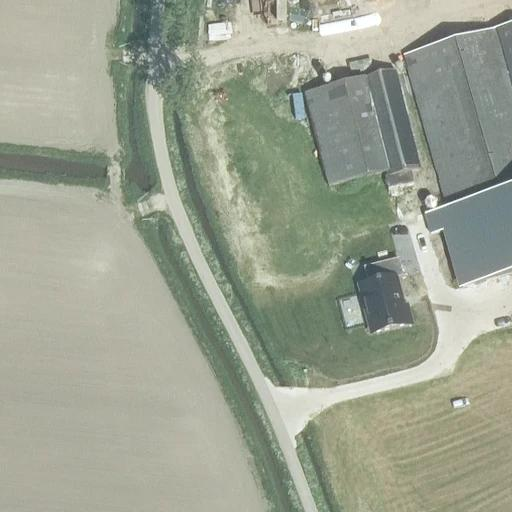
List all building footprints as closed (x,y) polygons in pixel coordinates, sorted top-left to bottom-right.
[(329,15),(390,6),(389,0),(332,0),(327,1),(329,15)] [(511,24),(401,57),(445,210),(421,217),(424,228),(442,223),(460,288),(511,273),(511,24)] [(394,72),(304,95),(327,188),(385,173),(387,180),(409,174),(420,171),(395,73),(394,72)] [(416,185),(389,186),(391,235),(419,234),(416,185)] [(268,255),(290,248),(280,219),(259,226),(268,255)] [(362,286),(355,288),(367,337),(406,326),(401,308),(397,309),(390,281),(397,279),(393,261),(358,270),(362,286)]
